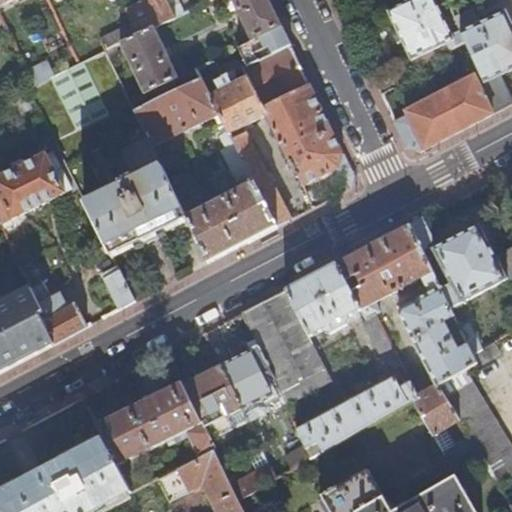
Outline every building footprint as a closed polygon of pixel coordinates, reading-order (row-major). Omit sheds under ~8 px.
[(0,0),(0,11),(21,0),(0,0)] [(121,0),(134,25),(139,36),(156,28),(175,18),(166,0),(121,0)] [(166,0),(175,18),(184,14),(177,0),(166,0)] [(270,1),(269,0),(223,0),(225,3),(231,0),(234,0),(252,39),(254,43),(283,28),(270,1)] [(453,51),(469,43),(463,31),(454,36),(438,2),(440,0),(416,0),(390,13),(413,61),(450,44),(453,51)] [(481,85),(496,115),(511,107),(511,94),(504,77),(511,72),(511,20),(508,12),(477,27),(473,17),(466,21),(464,15),(457,18),(463,31),(469,43),(487,82),(482,85),(481,85)] [(103,41),(108,51),(116,48),(122,44),(139,36),(134,25),(103,41)] [(139,36),(122,44),(147,96),(180,79),(156,28),(139,36)] [(287,37),(283,28),(254,43),(252,39),(246,40),(249,45),(244,47),(243,48),(242,52),(244,59),(221,70),(225,79),(234,74),(243,70),(245,69),(292,47),(287,37)] [(266,110),(311,87),(300,63),(292,47),(245,69),(266,110)] [(116,48),(108,51),(113,61),(120,57),(116,48)] [(108,51),(81,65),(56,77),(37,87),(30,90),(36,103),(114,259),(189,222),(188,218),(155,148),(137,112),(133,102),(119,73),(113,61),(108,51)] [(49,63),(30,74),(37,87),(56,77),(49,63)] [(127,69),(119,73),(133,102),(140,98),(127,69)] [(348,192),(350,190),(354,178),(333,133),(311,87),(266,110),(245,69),(243,70),(248,80),(234,87),(232,82),(237,80),(234,74),(225,79),(216,83),(221,93),(212,98),(221,116),(231,135),(267,117),(303,188),(338,171),(348,192)] [(408,149),(422,154),(457,135),(496,115),(481,85),(482,85),(478,77),(408,112),(410,116),(396,124),(408,149)] [(202,80),(137,112),(155,148),(221,116),(212,98),(202,80)] [(9,84),(0,88),(0,105),(15,98),(9,84)] [(30,90),(18,97),(24,109),(36,103),(30,90)] [(278,229),(291,222),(247,134),(234,141),(278,229)] [(234,141),(231,135),(223,138),(229,150),(223,153),(239,183),(244,180),(248,187),(188,218),(189,222),(210,264),(243,247),(278,229),(234,141)] [(0,180),(0,224),(0,225),(2,227),(65,194),(46,157),(26,167),(16,172),(0,180)] [(16,172),(26,167),(23,161),(13,166),(16,172)] [(432,240),(422,220),(410,227),(422,252),(427,250),(428,246),(431,244),(432,240)] [(443,283),(438,286),(450,311),(511,278),(511,249),(497,257),(479,226),(433,251),(450,287),(445,290),(443,283)] [(422,252),(410,227),(377,244),(337,265),(361,312),(366,322),(375,317),(380,314),(376,305),(404,289),(422,281),(429,296),(400,311),(398,316),(436,387),(418,398),(418,399),(413,402),(434,438),(460,423),(438,387),(465,372),(477,365),(472,356),(468,347),(459,351),(444,323),(453,318),(450,311),(438,286),(422,252)] [(361,312),(337,265),(311,279),(265,303),(242,315),(257,347),(274,382),(286,408),(332,384),(309,340),(322,333),(326,335),(331,335),(346,328),(349,318),(361,312)] [(103,277),(121,312),(136,304),(119,269),(103,277)] [(46,285),(34,290),(47,316),(43,317),(58,346),(89,329),(77,306),(69,310),(61,295),(53,299),(46,285)] [(47,316),(34,290),(0,308),(0,376),(58,346),(43,317),(47,316)] [(375,317),(366,322),(361,325),(383,368),(394,372),(396,375),(403,370),(375,317)] [(459,329),(468,347),(472,356),(482,350),(469,324),(459,329)] [(482,350),(472,356),(477,365),(479,365),(480,367),(500,355),(494,343),(482,350)] [(274,382),(257,347),(249,351),(249,354),(220,368),(248,423),(262,416),(264,411),(260,403),(271,397),(266,386),(274,382)] [(248,423),(220,368),(183,385),(210,442),(248,423)] [(476,448),(499,486),(511,478),(511,447),(465,372),(438,387),(460,423),(470,439),(476,448)] [(394,378),(297,431),(308,451),(312,460),(336,446),(349,439),(413,402),(418,399),(418,398),(411,384),(400,389),(394,378)] [(210,442),(183,385),(163,395),(98,429),(105,442),(119,467),(185,434),(190,443),(181,448),(189,464),(215,451),(210,442)] [(349,439),(336,446),(343,458),(356,451),(349,439)] [(449,464),(476,448),(470,439),(443,455),(449,464)] [(100,511),(133,494),(124,477),(119,467),(105,442),(64,463),(63,462),(15,487),(16,488),(0,496),(0,511),(100,511)] [(229,480),(215,451),(189,464),(157,481),(169,504),(190,493),(187,488),(199,482),(202,487),(215,511),(244,511),(239,502),(229,480)] [(312,460),(308,451),(290,462),(293,471),(312,460)] [(277,480),(263,452),(249,459),(257,474),(238,485),(234,478),(229,480),(239,502),(277,480)] [(477,511),(458,478),(397,511),(391,511),(367,471),(321,498),(329,511),(477,511)] [(124,477),(133,494),(141,489),(132,472),(124,477)] [(190,493),(202,487),(199,482),(187,488),(190,493)]
